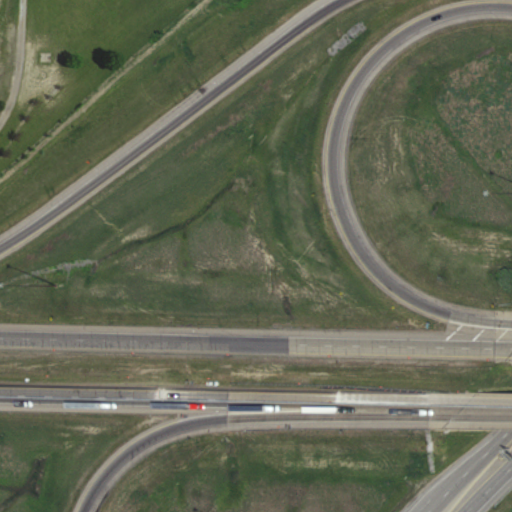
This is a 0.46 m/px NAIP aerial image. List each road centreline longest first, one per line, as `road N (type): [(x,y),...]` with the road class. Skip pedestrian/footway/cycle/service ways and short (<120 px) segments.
road 1 (motorway): [(511,325),(428,309),(379,276),(346,228),(332,170),(336,125),(376,53),(436,12),(511,5)]
road 2 (motorway): [(511,351),(0,337)]
road 3 (motorway): [(0,393),(509,411)]
road 4 (motorway): [(346,0),(0,250)]
road 5 (motorway): [(84,511),(108,472),(166,429),(228,417),(419,407)]
road 6 (track): [(0,121),(16,79),(22,0)]
